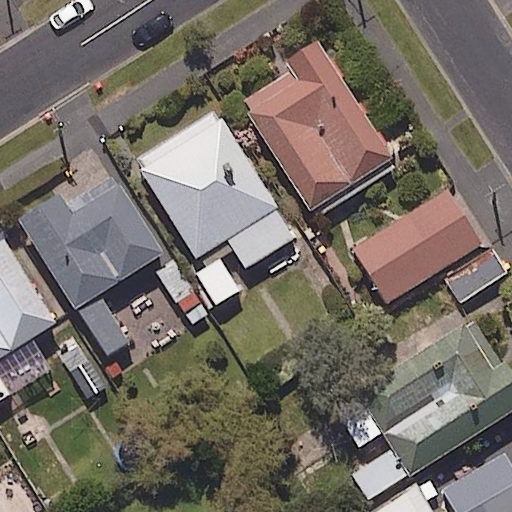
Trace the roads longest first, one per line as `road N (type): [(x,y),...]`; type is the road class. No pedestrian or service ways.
road 1 (residential): [(0,96),(150,0)]
road 2 (residential): [(511,105),(445,0)]
